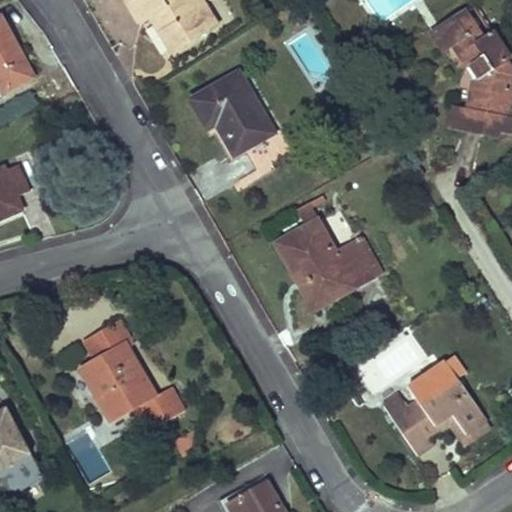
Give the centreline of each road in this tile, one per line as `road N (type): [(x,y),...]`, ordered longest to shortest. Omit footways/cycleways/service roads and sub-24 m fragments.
road 1 (residential): [(353,511),(187,227)]
road 2 (residential): [(187,227),(58,0)]
road 3 (residential): [(187,227),(0,272)]
